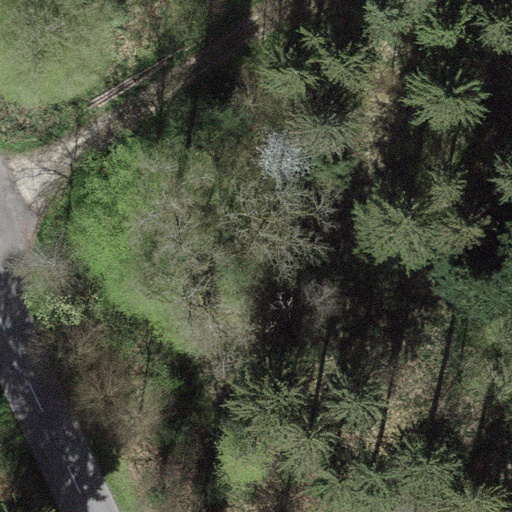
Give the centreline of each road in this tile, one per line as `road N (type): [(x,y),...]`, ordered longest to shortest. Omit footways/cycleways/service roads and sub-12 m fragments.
road 1 (track): [(0,199),(287,0)]
road 2 (tertiary): [(0,322),(90,511)]
